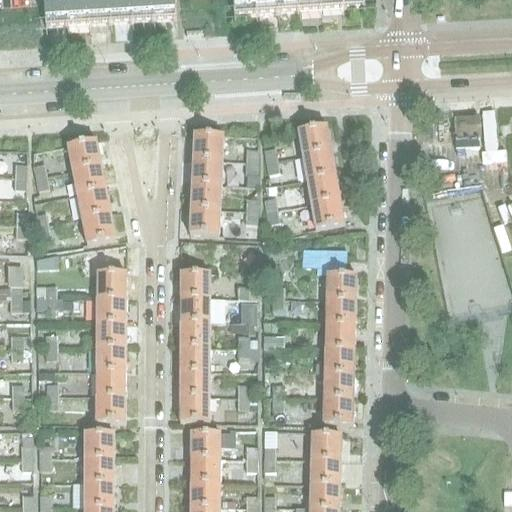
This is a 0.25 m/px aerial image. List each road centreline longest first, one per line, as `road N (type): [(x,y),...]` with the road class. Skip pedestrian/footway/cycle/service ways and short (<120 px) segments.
road 1 (residential): [(155,85),(151,511)]
road 2 (residential): [(404,89),(389,410)]
road 3 (tertiary): [(155,85),(310,74)]
road 4 (tertiary): [(0,94),(155,85)]
road 5 (residential): [(389,410),(511,421)]
